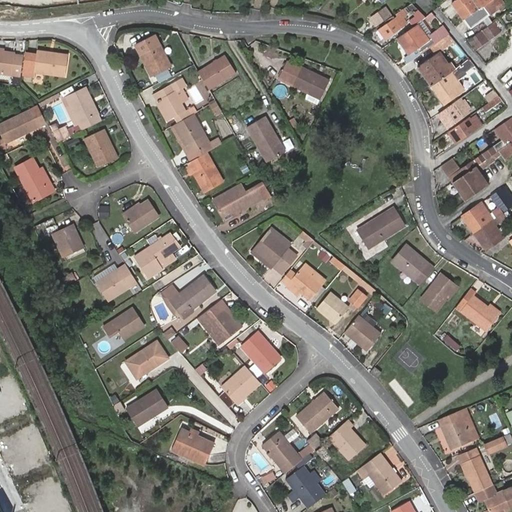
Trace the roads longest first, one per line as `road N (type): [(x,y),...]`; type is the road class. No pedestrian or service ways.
road 1 (residential): [(421,163),(419,129),(399,82),(338,35),(146,13),(82,23)]
road 2 (residential): [(157,159),(260,294),(328,350)]
road 3 (residential): [(328,350),(245,435),(238,453),(243,476),(269,511)]
road 4 (residential): [(328,350),(400,433),(449,511)]
road 5 (residential): [(511,280),(435,229),(421,163)]
road 6 (residential): [(82,23),(157,159)]
